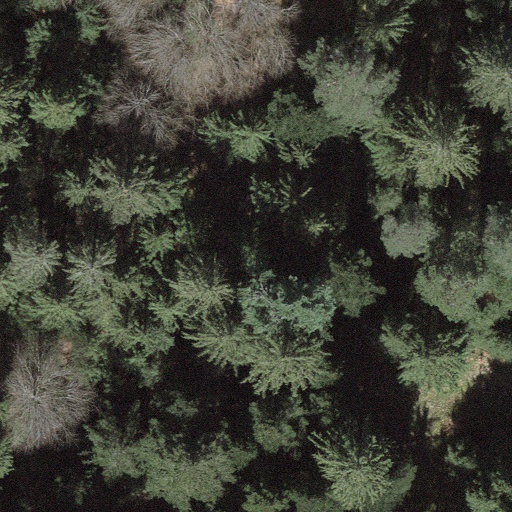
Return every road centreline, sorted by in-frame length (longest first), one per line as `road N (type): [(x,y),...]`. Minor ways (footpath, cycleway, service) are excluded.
road 1 (track): [(95,0),(168,128),(391,400),(511,493)]
road 2 (track): [(422,424),(179,511)]
